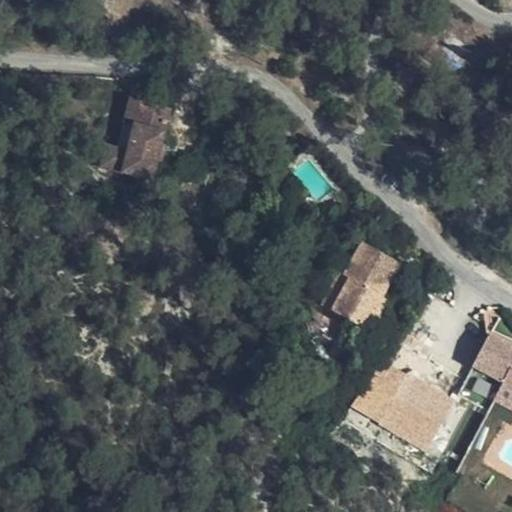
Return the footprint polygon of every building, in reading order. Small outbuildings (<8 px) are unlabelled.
[(132,99),(121,131),(160,147),(161,145),(173,111),(132,99)] [(160,147),(121,131),(116,148),(106,145),(100,164),(149,180),(156,160),(160,147)] [(100,164),(106,145),(100,142),(93,162),(100,164)] [(164,163),(169,150),(160,147),(156,160),(164,163)] [(400,267),(362,246),(346,278),(336,272),(318,306),(376,338),(393,307),(382,300),(400,267)] [(511,338),(489,329),(474,366),(504,378),(494,402),(511,408),(511,338)] [(343,399),(354,409),(378,373),(367,365),(343,399)] [(409,442),(423,450),(449,403),(384,365),(378,373),(354,409),(353,409),(370,419),(390,431),(409,442)] [(471,387),(494,397),(502,380),(478,370),(471,387)]
